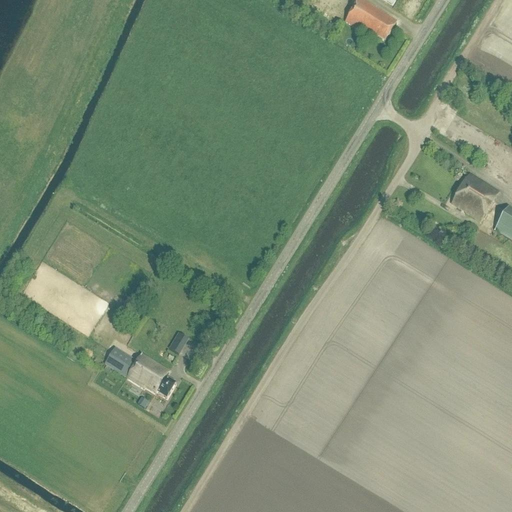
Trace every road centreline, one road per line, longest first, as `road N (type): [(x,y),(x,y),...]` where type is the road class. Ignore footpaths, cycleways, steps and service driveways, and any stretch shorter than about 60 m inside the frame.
road 1 (unclassified): [(378,106),(413,129),(411,156),(184,511)]
road 2 (tertiary): [(128,511),(378,106)]
road 3 (track): [(500,0),(432,111)]
road 4 (tertiary): [(378,106),(444,0)]
